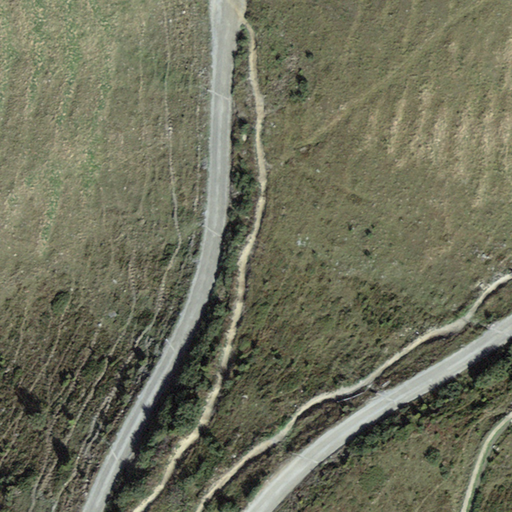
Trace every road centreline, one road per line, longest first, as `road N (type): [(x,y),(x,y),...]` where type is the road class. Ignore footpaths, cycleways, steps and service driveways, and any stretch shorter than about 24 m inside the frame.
road 1 (track): [(92,511),(206,271),(229,0)]
road 2 (track): [(511,326),(325,445),(259,511)]
